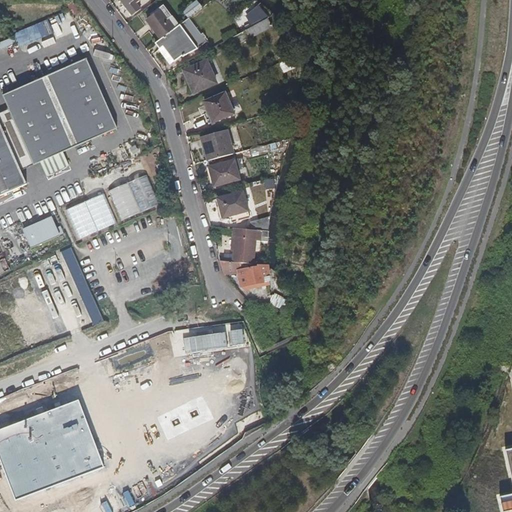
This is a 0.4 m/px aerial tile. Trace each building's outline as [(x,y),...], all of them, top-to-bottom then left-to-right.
[(120,0),(133,15),(141,9),(137,4),(139,2),(137,0),(120,0)] [(198,2),(197,0),(194,2),(182,11),(188,18),(202,7),(198,2)] [(146,21),(160,40),(175,28),(168,20),(172,16),(171,14),(172,13),(168,8),(167,9),(164,5),(159,8),(160,10),(146,21)] [(260,6),(259,6),(247,17),(252,26),(266,19),(260,6)] [(68,13),(13,31),(17,44),(55,32),(57,39),(74,33),(68,13)] [(172,16),(168,20),(175,28),(179,25),(172,16)] [(268,18),(266,19),(252,26),(245,30),(249,37),(272,25),(268,18)] [(175,28),(160,40),(156,43),(160,49),(163,47),(175,62),(183,56),(183,57),(198,49),(180,24),(179,25),(175,28)] [(14,40),(0,45),(0,59),(19,51),(14,40)] [(295,57),(293,52),(279,58),(281,63),(295,57)] [(3,95),(9,109),(34,165),(41,162),(47,176),(69,166),(64,152),(118,128),(87,59),(3,95)] [(207,61),(184,71),(194,93),(217,83),(207,61)] [(109,72),(107,78),(125,84),(127,78),(109,72)] [(225,92),(204,101),(213,123),(235,114),(225,92)] [(9,109),(0,113),(0,122),(21,171),(30,166),(34,165),(9,109)] [(0,196),(27,185),(21,171),(0,122),(0,196)] [(228,131),(201,138),(207,160),(234,153),(228,131)] [(270,145),(250,150),(252,158),(272,152),(270,145)] [(235,160),(209,167),(214,187),(240,180),(235,160)] [(249,174),(251,182),(266,177),(264,170),(249,174)] [(147,176),(109,192),(121,221),(159,206),(147,176)] [(274,183),(265,182),(264,204),(267,204),(268,191),(274,191),(274,183)] [(223,220),(225,219),(231,217),(232,223),(251,218),(243,192),(218,199),(217,199),(223,220)] [(117,223),(104,194),(66,210),(78,239),(117,223)] [(52,218),(26,229),(33,247),(59,236),(52,218)] [(264,219),(251,223),(250,230),(262,232),(263,232),(264,219)] [(250,230),(234,229),(232,251),(234,252),(233,263),(236,263),(254,265),(256,241),(261,242),(262,232),(250,230)] [(73,246),(62,250),(91,326),(101,321),(73,246)] [(220,261),(224,274),(225,276),(239,275),(241,288),(244,288),(245,290),(264,286),(269,285),(271,285),(268,266),(264,267),(237,270),(236,263),(233,263),(225,262),(220,261)] [(273,293),(268,304),(282,310),(287,300),(273,293)] [(511,412),(505,414),(509,429),(497,432),(490,448),(493,464),(477,468),(474,474),(481,511),(500,511),(497,497),(500,496),(503,511),(508,511),(511,511),(511,412)]
